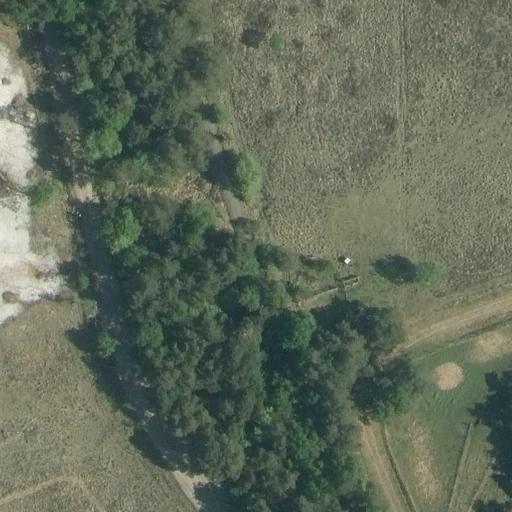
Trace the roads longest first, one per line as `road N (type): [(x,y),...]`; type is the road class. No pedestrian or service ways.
road 1 (track): [(219,511),(141,400),(126,360),(44,0)]
road 2 (track): [(397,511),(366,433),(373,374),(421,336),(511,301)]
